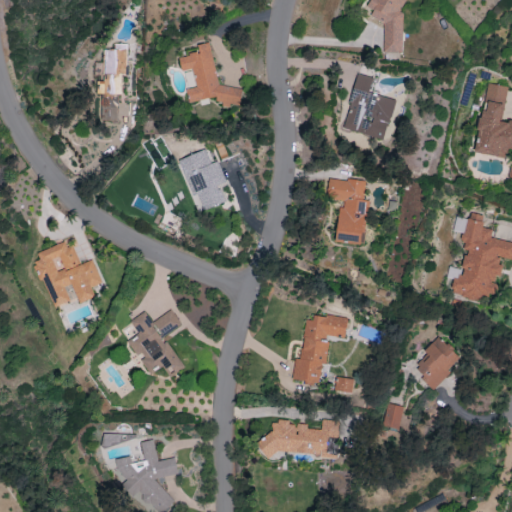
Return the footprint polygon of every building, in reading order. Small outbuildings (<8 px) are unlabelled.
[(405,0),(369,0),(366,6),(372,9),(372,16),(383,23),(382,53),(401,53),(402,5),(405,0)] [(217,85),(209,42),(197,44),(197,52),(179,55),(179,60),(181,71),(189,69),(194,69),(193,78),(195,87),(186,89),(188,102),(215,97),(216,104),(230,105),(232,105),(238,105),(240,87),(217,85)] [(119,120),(119,75),(127,75),(127,43),(112,43),(112,48),(102,48),(102,73),(97,73),(97,94),(101,94),(101,120),(119,120)] [(395,99),(368,92),(372,77),(357,73),(341,128),(383,140),(395,99)] [(474,152),(504,157),(505,147),(511,148),(511,121),(501,120),(507,86),(485,82),(474,152)] [(178,159),(196,212),(224,202),(217,184),(224,181),(217,160),(210,163),(205,149),(178,159)] [(335,242),(361,244),(367,182),(328,178),(326,198),(340,200),(335,242)] [(78,303),(95,297),(91,287),(100,284),(91,259),(79,264),(72,244),(66,247),(64,242),(37,252),(39,259),(33,262),(40,281),(44,279),(54,307),(69,301),(64,286),(71,283),(78,303)] [(183,368),(163,336),(181,325),(171,309),(151,321),(145,311),(129,321),(137,334),(127,340),(148,374),(162,365),(169,377),(183,368)] [(346,319),(306,314),(300,358),(295,357),(291,380),(320,384),(326,335),(344,337),(346,319)] [(411,365),(433,387),(461,358),(439,337),(411,365)] [(335,391),(352,392),(353,378),(335,377),(335,391)] [(397,429),(402,406),(386,403),(382,426),(397,429)] [(336,455),(337,419),(321,419),(320,429),(306,429),(306,424),(296,423),(296,425),(288,425),(288,421),(272,420),(271,439),(263,439),(263,453),(336,455)] [(155,478),(177,474),(174,457),(156,460),(153,439),(140,441),(143,461),(131,463),(129,456),(115,459),(116,465),(113,467),(114,477),(131,499),(139,498),(145,506),(151,505),(156,511),(158,511),(164,511),(174,504),(155,478)]
